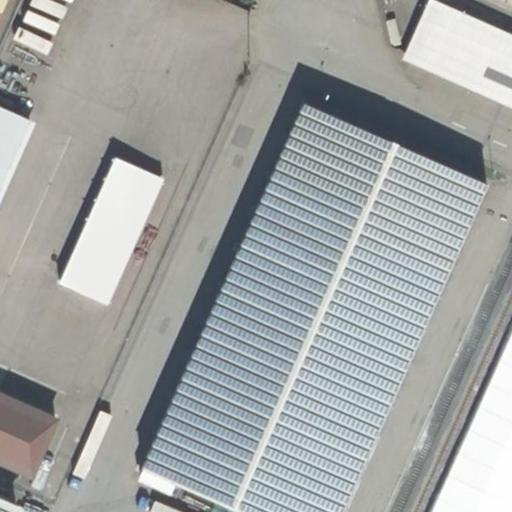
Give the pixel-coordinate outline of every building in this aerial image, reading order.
[(0,183),(67,33),(201,92),(223,43),(125,0),(21,0),(0,49),(0,183)] [(511,35),(432,1),(407,60),(511,104),(511,35)] [(304,102),(141,467),(241,511),(340,511),(486,182),(304,102)] [(124,136),(79,116),(0,289),(0,302),(41,321),(124,136)] [(171,157),(124,136),(41,321),(42,322),(28,353),(74,374),(171,157)] [(0,462),(29,475),(54,420),(0,396),(0,462)] [(0,500),(0,511),(11,511),(14,507),(0,500)]
